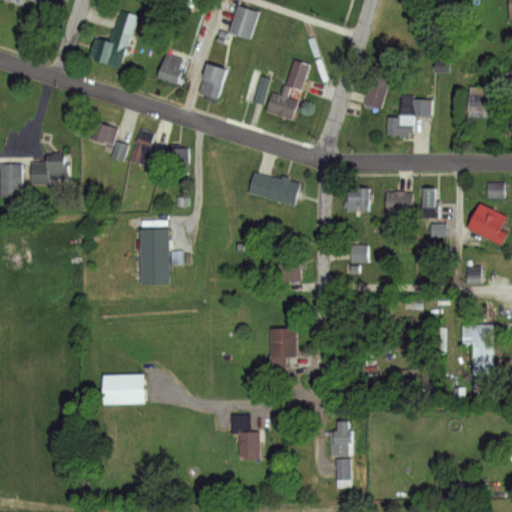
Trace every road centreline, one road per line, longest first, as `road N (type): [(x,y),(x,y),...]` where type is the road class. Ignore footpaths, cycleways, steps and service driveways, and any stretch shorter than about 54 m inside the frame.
road 1 (residential): [(511,163),(343,164),(0,57)]
road 2 (residential): [(322,465),(326,160)]
road 3 (residential): [(326,160),(371,0)]
